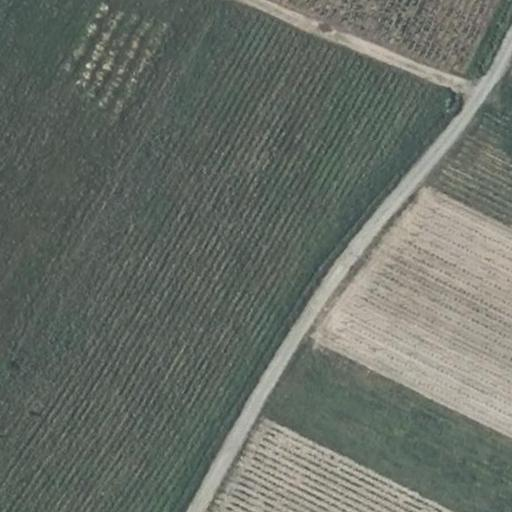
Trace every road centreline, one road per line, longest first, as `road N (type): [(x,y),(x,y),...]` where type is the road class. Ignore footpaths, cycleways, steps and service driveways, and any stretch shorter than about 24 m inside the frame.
road 1 (track): [(481,94),(329,285),(195,511)]
road 2 (track): [(243,0),(481,94)]
